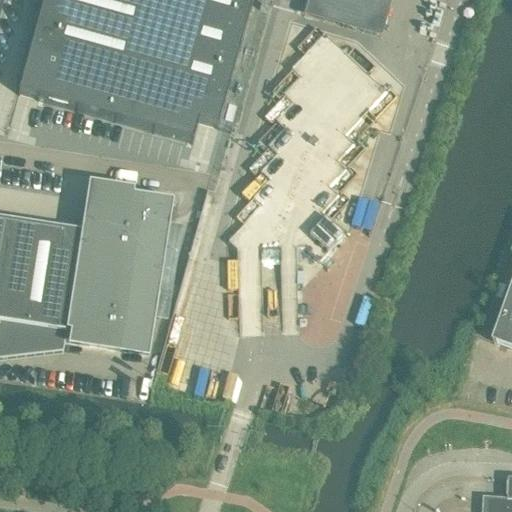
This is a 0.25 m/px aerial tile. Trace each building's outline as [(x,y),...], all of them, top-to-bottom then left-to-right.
[(31,51),(18,97),(192,146),(198,126),(208,129),(217,132),(220,121),(222,112),(253,0),(44,0),(43,8),(31,51)] [(311,0),(354,12),(357,0),(311,0)] [(319,265),(344,239),(320,217),(337,200),(328,191),(344,174),(336,166),(352,148),(343,140),(385,96),(323,39),(290,73),(299,82),(283,99),(291,107),(275,125),(284,133),(267,151),(276,159),(260,176),(268,185),(252,202),(260,210),(228,245),(236,254),(260,253),(279,252),(295,252),(304,252),(319,265)] [(0,362),(62,355),(64,345),(69,345),(84,348),(149,357),(172,205),(141,200),(142,196),(90,187),(81,235),(78,234),(0,221),(0,362)] [(511,352),(511,292),(493,346),(511,352)] [(511,511),(511,481),(509,481),(508,492),(508,502),(484,501),(483,511),(511,511)]
